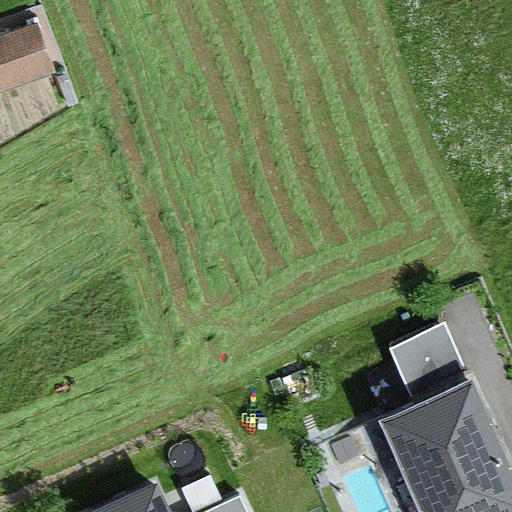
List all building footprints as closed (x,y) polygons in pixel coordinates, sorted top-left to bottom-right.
[(0,96),(47,78),(30,31),(0,42),(0,96)] [(444,323),(389,348),(415,405),(470,381),(444,323)] [(415,405),(378,422),(418,511),(511,511),(511,468),(472,380),(470,381),(415,405)] [(170,511),(156,481),(86,511),(170,511)] [(246,511),(239,496),(203,511),(246,511)]
